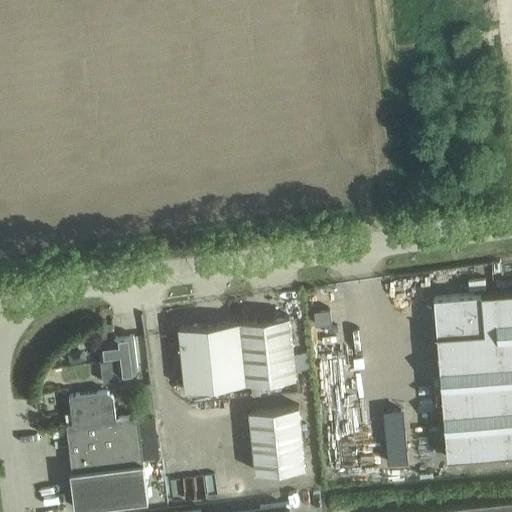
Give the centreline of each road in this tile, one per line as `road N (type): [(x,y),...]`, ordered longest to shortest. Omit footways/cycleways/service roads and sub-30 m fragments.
road 1 (unclassified): [(19,313),(84,285),(511,231)]
road 2 (unclassified): [(14,511),(0,389)]
